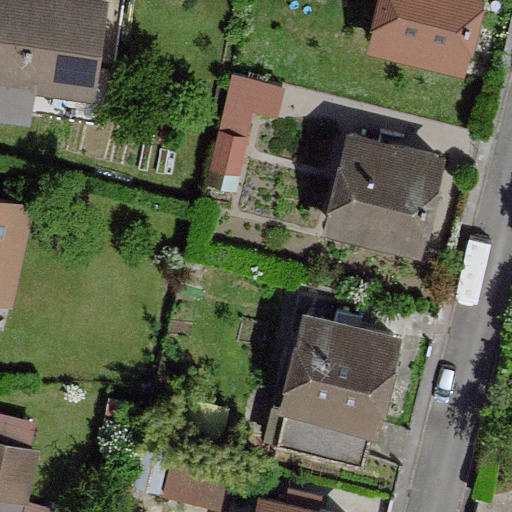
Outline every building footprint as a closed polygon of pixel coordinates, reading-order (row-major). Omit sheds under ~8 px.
[(0,0),(0,63),(86,76),(97,0),(0,0)] [(477,0),(388,0),(377,49),(461,69),(477,0)] [(279,118),(286,89),(234,78),(222,131),(248,138),(254,112),(279,118)] [(248,138),(222,131),(209,183),(235,189),(248,138)] [(419,250),(441,162),(357,142),(335,230),(419,250)] [(32,201),(0,194),(0,285),(12,288),(32,201)] [(371,436),(396,335),(313,314),(282,435),(366,456),(371,436)] [(0,425),(37,430),(40,405),(0,400),(0,425)] [(33,443),(0,435),(0,485),(22,491),(33,443)] [(129,487),(154,493),(166,445),(140,439),(129,487)] [(157,493),(222,508),(231,461),(168,446),(157,493)]
